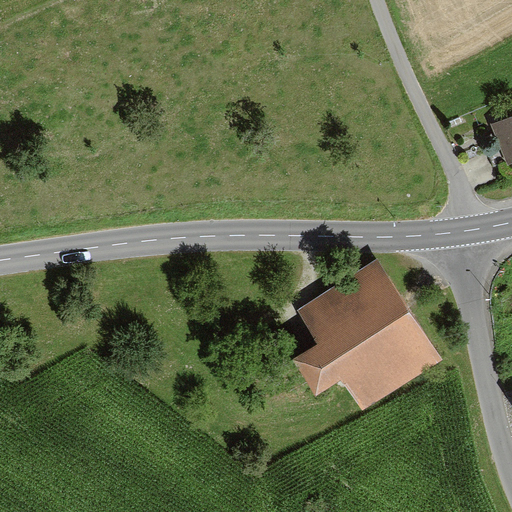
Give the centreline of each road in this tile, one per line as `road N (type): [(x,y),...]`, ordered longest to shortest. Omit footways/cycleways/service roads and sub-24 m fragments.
road 1 (tertiary): [(468,230),(219,234),(0,259)]
road 2 (residential): [(468,230),(488,399),(511,479)]
